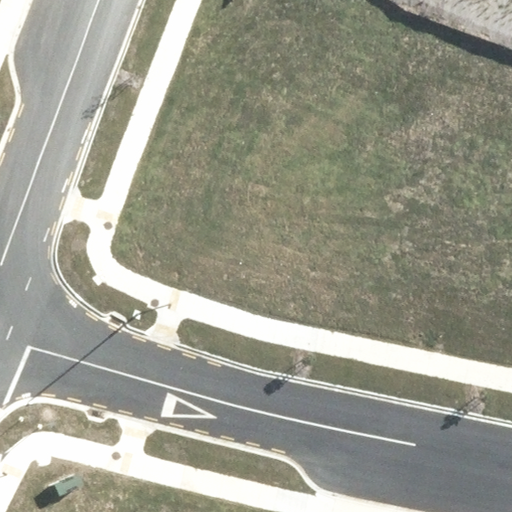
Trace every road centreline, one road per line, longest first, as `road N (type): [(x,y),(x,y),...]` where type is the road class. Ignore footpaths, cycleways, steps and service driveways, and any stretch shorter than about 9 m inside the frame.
road 1 (residential): [(0,342),(511,460)]
road 2 (residential): [(98,0),(0,272)]
